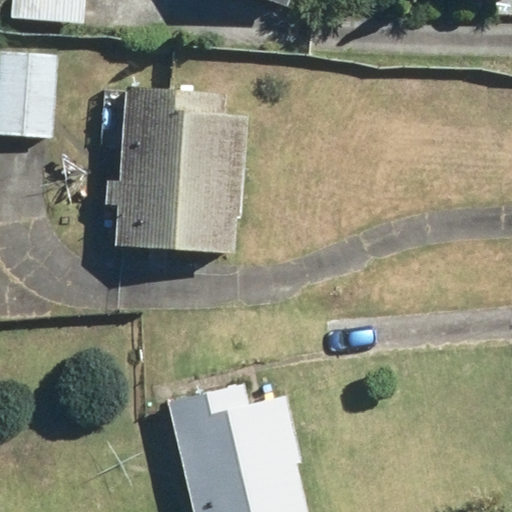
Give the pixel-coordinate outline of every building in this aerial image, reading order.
[(78,0),(4,0),(3,29),(77,33),(78,0)] [(207,0),(213,4),(281,15),(286,0),(207,0)] [(51,57),(0,54),(0,141),(46,144),(51,57)] [(219,100),(117,92),(103,255),(154,266),(225,264),(239,120),(218,118),(219,100)] [(300,511),(276,398),(240,406),(237,391),(156,409),(178,511),(300,511)]
